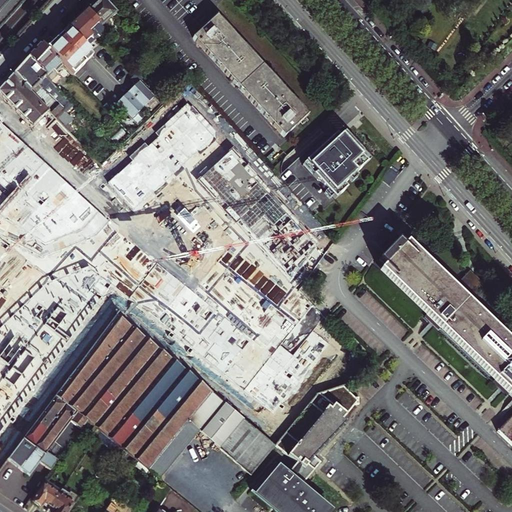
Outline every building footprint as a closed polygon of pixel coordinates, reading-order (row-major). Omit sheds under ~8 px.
[(101,0),(93,7),(95,10),(104,3),(101,0)] [(106,36),(120,24),(115,18),(116,17),(104,3),(95,10),(93,7),(86,14),(105,35),(106,36)] [(105,35),(86,14),(75,24),(73,25),(69,28),(69,31),(46,52),(62,69),(72,79),(84,67),(81,63),(90,56),(86,51),(98,40),(99,41),(105,35)] [(216,18),(192,40),(282,138),(307,116),(216,18)] [(34,54),(27,61),(45,80),(52,74),(54,76),(62,69),(46,52),(41,46),(34,54)] [(21,69),(13,77),(48,114),(56,122),(68,135),(70,132),(67,128),(72,123),(64,114),(71,108),(45,80),(27,61),(21,69)] [(13,77),(0,91),(0,97),(31,130),(48,114),(13,77)] [(153,101),(138,86),(115,107),(130,123),(153,101)] [(361,154),(340,131),(301,166),(334,201),(345,190),(342,186),(366,164),(358,157),(361,154)] [(108,172),(97,182),(152,241),(176,219),(131,172),(118,183),(108,172)] [(377,273),(511,399),(511,415),(496,433),(511,447),(511,344),(405,244),(401,249),(395,243),(375,264),(381,269),(377,273)] [(40,463),(77,415),(69,407),(111,354),(110,353),(131,328),(116,316),(9,461),(25,473),(30,476),(40,463)] [(65,454),(89,424),(122,451),(142,425),(130,415),(139,404),(172,363),(131,328),(110,353),(111,354),(69,407),(77,415),(40,463),(51,472),(65,454)] [(172,363),(139,404),(165,426),(157,436),(171,446),(188,426),(202,436),(251,478),(276,449),(274,448),(172,363)] [(353,399),(340,389),(316,397),(274,448),(276,449),(295,466),(287,477),(284,480),(294,488),(296,485),(299,482),(303,486),(319,465),(313,460),(345,425),(342,422),(354,406),(358,406),(358,399),(353,399)] [(130,415),(142,425),(156,437),(157,436),(165,426),(139,404),(130,415)] [(156,437),(142,425),(122,451),(149,473),(171,446),(157,436),(156,437)] [(163,484),(202,436),(188,426),(171,446),(149,473),(163,484)] [(287,477),(274,467),(253,492),(277,511),(329,511),(296,485),(294,488),(284,480),(287,477)] [(59,494),(44,484),(32,502),(41,508),(44,503),(50,507),(59,494)] [(55,511),(68,511),(74,504),(59,494),(50,507),(56,511),(55,511)]
